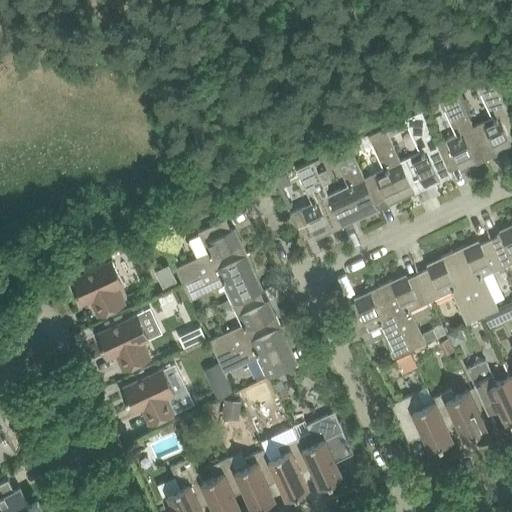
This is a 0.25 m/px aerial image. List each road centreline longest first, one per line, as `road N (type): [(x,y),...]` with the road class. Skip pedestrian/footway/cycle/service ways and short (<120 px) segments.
road 1 (residential): [(412,511),(302,285),(301,262),(310,249),(487,181),(498,168),(511,171)]
road 2 (residential): [(95,511),(21,317)]
